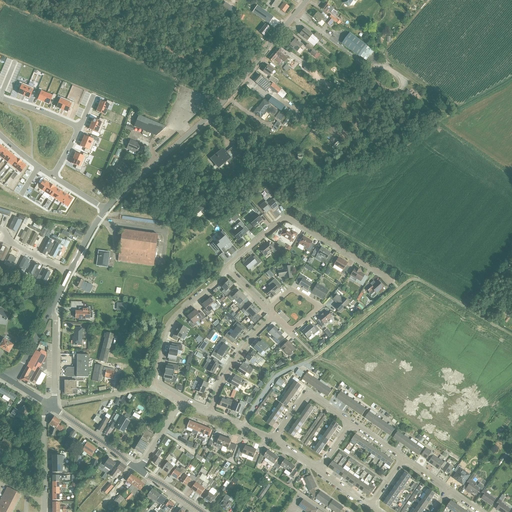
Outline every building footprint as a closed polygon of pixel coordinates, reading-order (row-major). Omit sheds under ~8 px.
[(279,0),(275,0),(271,6),(278,11),(279,10),(284,14),(288,7),(283,3),(279,0)] [(333,10),(334,9),(325,3),(320,9),(327,14),(328,12),(335,16),(337,13),(333,10)] [(255,9),(252,12),(269,24),(274,17),(264,10),(261,13),(255,9)] [(331,20),(329,18),(322,13),(320,15),(317,13),(313,18),(319,23),(318,24),(322,28),(325,23),(328,25),(329,26),(333,21),(331,20)] [(259,33),(263,37),(270,29),(265,25),(259,33)] [(299,34),(307,41),(312,35),(304,28),(299,34)] [(313,36),(320,42),(323,39),(316,33),(313,36)] [(360,57),(361,56),(364,59),(368,54),(370,56),(373,52),(350,34),(342,44),(360,57)] [(289,46),(299,55),(302,50),(300,48),(302,45),(295,39),(289,46)] [(311,52),(310,53),(314,57),(317,53),(307,44),(305,47),(311,52)] [(273,54),(284,63),(287,59),(280,53),(281,51),(277,48),(273,54)] [(284,63),(273,54),(268,59),(271,62),(274,60),(281,66),(284,63)] [(312,67),(307,63),(303,69),(309,73),(312,67)] [(263,72),(269,77),(273,71),(267,66),(263,72)] [(259,75),(253,81),(262,89),(266,92),(270,87),(278,94),(281,90),(273,83),(272,84),(263,77),(263,76),(261,75),(260,76),(259,75)] [(20,82),(17,87),(20,89),(18,94),(24,96),(28,86),(20,82)] [(28,86),(24,96),(29,99),(32,93),(34,88),(28,86)] [(39,88),(37,94),(40,95),(37,100),(43,102),(47,94),(41,92),(42,89),(39,88)] [(47,94),(43,102),(49,105),(51,100),(54,101),(56,95),(53,94),(52,96),(47,94)] [(58,103),(56,108),(62,110),(67,100),(61,97),(58,103)] [(272,97),(268,102),(281,111),(284,106),(280,103),(276,100),(275,99),(272,97)] [(67,100),(62,110),(68,113),(70,107),(73,109),(75,103),(72,102),(67,100)] [(101,101),(98,106),(107,110),(109,105),(111,106),(113,103),(107,101),(106,103),(101,101)] [(266,110),(269,106),(263,101),(256,110),(255,110),(253,113),(259,118),(260,117),(264,121),(269,114),(266,112),(267,111),(266,110)] [(292,113),(294,111),(287,105),(285,108),(292,113)] [(98,106),(96,112),(105,115),(107,110),(98,106)] [(279,112),(275,118),(281,122),(285,116),(279,112)] [(307,116),(304,113),(301,116),(300,114),(298,117),(304,123),(306,120),(304,119),(307,116)] [(138,116),(134,127),(143,131),(142,134),(148,137),(149,133),(156,136),(166,128),(138,116)] [(93,119),(91,124),(102,129),(103,126),(105,121),(100,118),(98,121),(93,119)] [(91,124),(89,129),(94,132),(100,134),(102,129),(91,124)] [(84,136),(82,141),(93,146),(95,141),(84,136)] [(82,141),(80,146),(85,149),(84,151),(90,154),(93,146),(82,141)] [(126,150),(136,154),(140,146),(130,141),(126,150)] [(350,145),(344,151),(350,156),(358,148),(354,145),(352,147),(350,145)] [(223,150),(210,160),(218,169),(227,162),(239,153),(235,148),(226,154),(223,150)] [(5,149),(0,155),(0,156),(3,160),(9,152),(5,149)] [(9,152),(3,160),(7,163),(6,165),(13,156),(9,152)] [(76,153),(73,158),(84,163),(86,158),(88,159),(89,156),(83,153),(82,156),(78,154),(76,153)] [(13,156),(6,165),(10,168),(18,159),(13,156)] [(73,158),(71,164),(76,166),(75,169),(81,171),(84,163),(73,158)] [(18,159),(10,168),(14,172),(22,163),(18,159)] [(22,163),(14,172),(15,172),(16,170),(20,173),(26,166),(22,163)] [(38,184),(34,189),(37,190),(38,188),(44,192),(50,184),(43,180),(40,185),(38,184)] [(50,184),(44,192),(50,196),(55,187),(50,184)] [(55,187),(50,196),(56,199),(61,191),(55,187)] [(61,191),(56,199),(62,203),(67,195),(61,191)] [(67,195),(62,203),(68,207),(73,198),(67,195)] [(264,202),(260,206),(266,213),(270,209),(269,208),(271,207),(274,210),(278,206),(272,199),(268,203),(268,204),(267,205),(264,202)] [(256,214),(248,221),(253,227),(262,220),(256,214)] [(122,219),(157,223),(157,219),(123,215),(122,219)] [(23,221),(15,217),(10,229),(17,233),(23,221)] [(36,221),(33,226),(30,225),(29,228),(34,231),(35,231),(36,231),(39,233),(41,231),(38,229),(41,225),(38,223),(38,221),(36,221)] [(240,227),(232,234),(238,240),(241,237),(241,238),(243,236),(246,233),(243,229),(245,227),(241,222),(238,224),(240,227)] [(70,233),(81,239),(84,234),(76,231),(76,230),(71,227),(68,233),(63,230),(61,234),(68,237),(70,233)] [(280,235),(292,242),(297,234),(291,230),(290,231),(285,228),(280,235)] [(43,229),(40,236),(44,238),(45,236),(49,238),(52,231),(48,229),(47,231),(43,229)] [(26,245),(32,232),(29,230),(27,233),(24,232),(21,239),(24,240),(22,243),(26,245)] [(118,261),(154,266),(158,235),(122,230),(118,261)] [(214,242),(211,245),(216,251),(219,249),(223,253),(232,245),(230,246),(227,243),(230,240),(223,231),(218,234),(223,240),(219,243),(220,244),(218,246),(214,242)] [(30,246),(34,247),(39,236),(36,234),(30,246)] [(50,239),(55,242),(60,244),(63,246),(67,248),(70,242),(66,240),(65,241),(62,239),(63,239),(61,238),(61,237),(60,237),(59,238),(58,238),(57,239),(52,236),(50,239)] [(304,249),(310,253),(315,245),(311,243),(312,242),(303,236),(299,244),(304,247),(304,249)] [(271,250),(273,253),(278,249),(273,243),(270,246),(267,242),(259,250),(264,256),(271,250)] [(57,243),(51,256),(56,259),(62,246),(57,243)] [(321,247),(317,255),(323,258),(321,260),(327,264),(332,255),(329,254),(330,252),(321,247)] [(0,259),(3,261),(9,249),(6,248),(2,255),(0,253),(0,259)] [(98,266),(107,267),(109,253),(99,251),(98,256),(100,256),(98,266)] [(18,267),(25,270),(26,268),(28,269),(30,264),(28,263),(30,259),(24,256),(18,267)] [(243,264),(249,270),(254,266),(255,267),(261,262),(255,256),(252,258),(251,256),(248,259),(243,264)] [(334,265),(333,267),(345,275),(349,267),(346,265),(348,263),(344,261),(338,258),(334,265)] [(27,272),(36,277),(40,269),(37,268),(38,264),(33,261),(27,272)] [(0,262),(0,271),(1,270),(4,271),(5,268),(7,270),(9,267),(4,265),(3,264),(0,262)] [(284,275),(285,279),(293,278),(291,266),(283,268),(283,270),(278,271),(279,277),(282,276),(284,275)] [(18,270),(12,267),(8,273),(15,276),(18,270)] [(350,276),(356,279),(355,282),(363,286),(368,277),(364,275),(360,272),(361,271),(356,268),(355,269),(354,269),(350,276)] [(42,276),(39,274),(37,277),(46,282),(51,272),(45,269),(42,276)] [(266,273),(270,277),(270,276),(272,278),(275,276),(269,270),(266,273)] [(306,280),(307,278),(300,274),(295,282),(299,284),(298,285),(301,287),(301,288),(303,289),(307,291),(312,284),(306,280)] [(31,282),(38,285),(43,288),(44,285),(39,282),(41,279),(37,277),(35,280),(33,279),(31,282)] [(75,286),(89,293),(93,286),(88,284),(83,282),(83,281),(79,279),(75,286)] [(281,287),(275,279),(268,285),(270,287),(264,291),(269,297),(270,297),(271,298),(276,294),(275,293),(279,290),(278,289),(281,287)] [(221,292),(226,296),(231,291),(228,289),(233,285),(228,280),(221,287),(224,290),(221,292)] [(365,288),(369,293),(368,294),(372,297),(373,297),(377,294),(376,294),(383,287),(378,281),(372,287),(370,284),(365,288)] [(318,296),(323,299),(328,291),(323,288),(320,287),(321,286),(317,284),(311,293),(315,296),(316,294),(318,296)] [(234,299),(236,301),(243,294),(239,290),(235,294),(233,292),(228,297),(232,301),(234,299)] [(243,294),(236,301),(234,303),(240,309),(245,304),(243,302),(246,298),(243,294)] [(334,307),(340,312),(349,303),(343,297),(342,299),(337,295),(333,300),(336,302),(338,303),(334,307)] [(210,298),(206,301),(212,309),(214,311),(220,306),(216,300),(214,302),(210,298)] [(212,309),(206,301),(202,305),(205,309),(203,311),(207,316),(212,313),(210,311),(212,309)] [(247,313),(249,315),(256,308),(252,304),(248,308),(246,306),(241,311),(245,315),(247,313)] [(9,314),(0,308),(0,315),(7,319),(9,314)] [(79,320),(86,320),(86,318),(92,318),(92,312),(90,312),(90,308),(83,308),(83,311),(75,311),(75,318),(79,318),(79,320)] [(251,316),(249,318),(254,324),(261,317),(257,314),(260,312),(256,308),(249,315),(251,316)] [(227,315),(234,322),(237,318),(239,319),(241,317),(232,309),(227,315)] [(196,310),(191,313),(198,321),(200,319),(201,321),(206,318),(201,312),(199,314),(196,310)] [(332,317),(326,311),(323,314),(321,315),(321,316),(318,318),(319,319),(316,321),(322,328),(328,323),(327,322),(332,317)] [(198,321),(191,313),(187,316),(190,321),(188,323),(192,328),(197,324),(198,326),(200,324),(198,321)] [(236,328),(233,331),(240,337),(241,335),(244,332),(243,331),(245,328),(237,321),(233,326),(236,328)] [(188,330),(179,324),(171,338),(176,341),(178,338),(180,339),(184,333),(186,334),(188,330)] [(314,335),(319,330),(313,324),(311,326),(310,324),(307,327),(302,331),(307,338),(312,333),(314,335)] [(275,326),(269,332),(274,337),(272,339),(278,344),(284,338),(281,335),(282,334),(280,331),(278,329),(278,330),(275,326)] [(73,345),(81,345),(82,328),(74,328),(74,337),(73,337),(73,345)] [(208,338),(212,340),(217,332),(212,329),(208,338)] [(240,337),(233,331),(231,334),(228,332),(224,336),(233,343),(235,341),(236,341),(239,338),(240,337)] [(99,360),(106,362),(113,335),(106,333),(99,360)] [(0,346),(0,347),(9,353),(16,340),(12,338),(9,343),(4,340),(0,346)] [(222,346),(220,349),(227,354),(228,352),(231,349),(229,348),(231,345),(223,339),(219,344),(222,346)] [(257,343),(253,348),(260,354),(263,351),(264,351),(265,351),(269,347),(262,340),(258,344),(257,343)] [(290,345),(291,344),(288,341),(281,348),(289,356),(289,355),(290,356),(291,356),(293,354),(293,353),(292,353),(295,350),(290,345)] [(169,350),(169,352),(177,354),(181,355),(182,346),(172,343),(171,346),(170,346),(169,350)] [(227,354),(220,349),(218,352),(215,350),(211,355),(220,361),(222,358),(224,359),(226,355),(227,354)] [(43,371),(46,370),(46,357),(46,356),(36,350),(27,367),(20,380),(20,381),(27,385),(29,380),(35,384),(42,371),(43,371)] [(194,355),(196,356),(200,358),(203,353),(199,350),(198,352),(196,351),(194,355)] [(72,377),(84,377),(88,377),(89,351),(83,351),(83,355),(77,354),(76,358),(77,358),(76,367),(67,367),(64,370),(66,372),(64,374),(67,377),(72,377)] [(177,354),(169,352),(168,354),(167,358),(169,358),(168,361),(179,364),(180,358),(176,357),(177,354)] [(249,353),(245,359),(253,365),(255,362),(258,364),(260,362),(261,363),(264,360),(256,354),(254,357),(249,353)] [(277,362),(281,366),(286,361),(282,357),(277,362)] [(207,361),(203,368),(207,370),(206,370),(213,374),(219,365),(212,361),(209,359),(207,362),(207,361)] [(237,371),(244,376),(246,373),(249,375),(253,369),(243,362),(240,368),(239,367),(237,371)] [(165,370),(165,372),(173,374),(174,371),(177,371),(178,365),(168,363),(167,366),(166,366),(165,370)] [(103,380),(104,376),(101,376),(103,366),(95,364),(92,381),(100,382),(100,380),(103,380)] [(114,370),(110,369),(105,368),(105,371),(106,371),(105,377),(113,378),(114,370)] [(295,374),(301,377),(304,373),(299,369),(295,374)] [(173,374),(165,372),(164,374),(163,378),(165,378),(164,381),(175,383),(176,378),(173,377),(173,374)] [(303,379),(309,384),(313,377),(307,373),(303,379)] [(230,384),(237,388),(239,384),(242,386),(245,381),(235,375),(232,380),(230,384)] [(84,377),(72,377),(72,381),(64,381),(64,394),(68,394),(68,395),(72,395),(72,393),(77,393),(77,389),(80,389),(80,386),(78,386),(76,385),(76,381),(84,381),(84,377)] [(309,384),(315,388),(320,382),(313,377),(309,384)] [(289,385),(297,391),(301,385),(292,379),(289,385)] [(194,391),(203,394),(206,387),(207,387),(209,384),(199,380),(194,391)] [(315,388),(321,392),(326,386),(320,382),(315,388)] [(297,391),(289,385),(288,387),(288,388),(290,389),(288,392),(294,396),(297,391)] [(326,386),(321,392),(328,397),(333,389),(332,388),(331,390),(326,386)] [(1,388),(0,389),(0,393),(4,395),(2,398),(8,402),(10,403),(8,405),(11,406),(16,396),(1,388)] [(288,392),(284,397),(290,401),(294,396),(288,392)] [(336,398),(343,403),(347,396),(341,392),(336,398)] [(290,401),(284,397),(281,395),(278,400),(280,402),(286,407),(290,401)] [(123,396),(120,401),(126,404),(129,399),(123,396)] [(146,402),(155,405),(157,400),(148,396),(146,402)] [(347,396),(343,403),(349,407),(354,400),(347,396)] [(222,399),(219,406),(226,409),(226,408),(229,410),(233,400),(227,398),(226,399),(226,400),(222,399)] [(349,407),(355,411),(360,405),(354,400),(349,407)] [(102,401),(97,410),(104,414),(109,406),(102,401)] [(232,411),(236,412),(241,414),(246,403),(240,401),(239,404),(235,403),(232,411)] [(280,404),(277,408),(282,412),(286,408),(280,404)] [(309,404),(305,409),(311,413),(314,408),(309,404)] [(360,405),(355,411),(362,416),(366,409),(360,405)] [(81,406),(69,408),(71,414),(79,412),(80,416),(83,415),(82,412),(81,406)] [(27,408),(27,409),(24,407),(22,410),(20,408),(18,411),(15,408),(9,416),(13,419),(17,413),(25,418),(30,411),(29,411),(30,410),(29,409),(28,408),(27,408)] [(118,424),(115,429),(122,433),(129,421),(135,425),(138,420),(140,416),(139,415),(134,413),(132,417),(127,414),(129,410),(125,408),(117,422),(116,422),(118,424)] [(277,408),(273,413),(279,417),(282,412),(277,408)] [(305,409),(302,414),(307,418),(311,413),(305,409)] [(365,418),(371,422),(376,416),(369,411),(365,418)] [(273,413),(270,418),(275,422),(279,417),(273,413)] [(302,414),(298,419),(304,423),(307,418),(302,414)] [(98,424),(101,419),(96,416),(93,421),(87,417),(83,423),(90,428),(94,422),(98,424)] [(371,422),(378,427),(382,420),(376,416),(371,422)] [(50,435),(53,436),(56,429),(59,424),(61,421),(54,417),(49,424),(52,427),(53,426),(54,426),(52,429),(50,435)] [(97,430),(101,432),(106,426),(105,425),(108,419),(104,417),(97,430)] [(275,422),(270,418),(266,423),(272,427),(275,422)] [(298,419),(295,423),(301,427),(304,423),(298,419)] [(116,422),(117,422),(114,420),(111,425),(109,424),(103,434),(108,436),(116,422)] [(378,427),(384,431),(388,424),(382,420),(378,427)] [(188,427),(193,430),(196,423),(190,421),(188,427)] [(333,421),(330,426),(336,430),(339,425),(333,421)] [(196,423),(193,430),(196,431),(195,434),(197,435),(199,432),(201,425),(196,423)] [(295,423),(292,428),(297,432),(301,427),(295,423)] [(56,429),(53,436),(55,437),(58,430),(61,432),(64,428),(59,424),(56,429)] [(388,424),(384,431),(390,435),(395,429),(388,424)] [(330,426),(327,431),(332,435),(336,430),(330,426)] [(206,428),(204,434),(210,436),(212,430),(206,428)] [(297,432),(292,428),(288,433),(294,437),(297,432)] [(152,437),(154,434),(144,429),(142,433),(143,434),(134,449),(137,451),(141,454),(142,454),(143,453),(148,444),(146,443),(147,442),(150,436),(152,437)] [(68,441),(67,441),(66,443),(70,446),(71,444),(73,440),(72,439),(77,432),(73,430),(66,440),(68,441)] [(327,431),(323,436),(329,440),(332,435),(327,431)] [(393,438),(400,442),(404,436),(398,431),(393,438)] [(37,437),(31,434),(28,439),(34,442),(37,437)] [(317,439),(320,441),(326,445),(329,440),(323,436),(321,434),(317,439)] [(352,440),(357,443),(361,438),(356,434),(352,440)] [(219,445),(223,446),(226,438),(220,436),(219,438),(216,437),(214,444),(219,446),(219,445)] [(400,442),(406,447),(410,440),(404,436),(400,442)] [(0,451),(0,452),(2,449),(6,451),(8,447),(11,449),(13,444),(3,439),(1,444),(0,442),(0,438),(0,437),(0,451)] [(166,438),(162,443),(168,447),(171,441),(166,438)] [(226,438),(223,446),(226,448),(226,449),(231,451),(232,448),(235,450),(237,445),(230,443),(232,440),(226,438)] [(357,443),(361,447),(365,441),(361,438),(357,443)] [(429,444),(436,448),(439,442),(432,438),(429,444)] [(406,447),(412,451),(417,444),(410,440),(406,447)] [(320,441),(317,446),(322,450),(326,445),(320,441)] [(361,447),(366,450),(370,444),(365,441),(361,447)] [(417,444),(412,451),(418,455),(423,449),(424,446),(418,442),(417,444)] [(93,453),(92,453),(95,449),(86,443),(84,447),(83,451),(91,456),(93,453)] [(366,450),(371,453),(375,448),(370,444),(366,450)] [(247,459),(248,456),(251,448),(246,446),(245,449),(242,447),(239,454),(242,456),(247,459)] [(322,450),(317,446),(313,450),(319,454),(322,450)] [(251,448),(248,456),(254,458),(253,460),(256,461),(258,454),(255,453),(257,450),(251,448)] [(371,453),(376,457),(380,451),(375,448),(371,453)] [(427,458),(429,459),(433,453),(426,448),(421,455),(427,459),(427,458)] [(160,455),(162,452),(159,450),(157,453),(153,458),(155,459),(153,462),(158,465),(162,460),(159,458),(160,456),(160,455)] [(265,452),(263,456),(266,458),(265,460),(268,462),(269,460),(274,454),(268,450),(267,452),(265,451),(265,452)] [(376,457),(381,460),(385,454),(380,451),(376,457)] [(428,462),(434,466),(439,459),(434,455),(434,454),(433,453),(429,459),(430,460),(428,462)] [(163,469),(169,473),(174,467),(171,464),(172,462),(170,460),(172,456),(170,454),(166,460),(169,461),(163,469)] [(206,460),(203,458),(197,454),(195,457),(204,463),(206,460)] [(269,460),(268,462),(268,463),(272,466),(273,466),(276,468),(280,462),(277,460),(279,458),(274,454),(269,460)] [(381,460),(385,463),(389,458),(385,454),(381,460)] [(62,456),(52,456),(52,464),(62,464),(62,456)] [(389,458),(385,463),(390,467),(394,461),(389,458)] [(98,466),(99,467),(97,469),(101,472),(104,468),(109,472),(115,463),(108,459),(106,462),(102,460),(98,466)] [(441,468),(442,468),(446,462),(445,461),(444,462),(439,459),(434,466),(439,470),(441,468)] [(281,466),(286,470),(290,463),(285,460),(282,464),(280,462),(276,468),(278,469),(281,466)] [(328,468),(334,471),(338,465),(333,461),(328,468)] [(446,462),(442,468),(443,469),(443,470),(448,474),(453,467),(446,462)] [(122,473),(126,467),(120,463),(118,466),(117,466),(110,475),(114,478),(119,470),(122,473)] [(293,477),(294,474),(296,476),(298,472),(297,471),(294,470),(296,467),(290,463),(286,470),(291,473),(290,475),(293,477)] [(62,473),(62,464),(52,464),(52,473),(62,473)] [(334,471),(339,475),(343,468),(338,465),(334,471)] [(454,478),(463,484),(469,475),(460,469),(462,467),(459,465),(455,471),(457,473),(454,478)] [(175,470),(172,475),(178,479),(180,477),(181,478),(186,470),(182,466),(180,469),(177,467),(175,470)] [(339,475),(344,478),(348,472),(343,468),(339,475)] [(344,478),(349,482),(353,476),(348,472),(344,478)] [(405,472),(401,477),(408,481),(411,476),(405,472)] [(196,483),(192,489),(193,490),(193,491),(196,493),(205,478),(207,476),(203,473),(201,476),(198,475),(197,478),(194,481),(196,483)] [(307,485),(314,481),(311,475),(309,476),(308,473),(302,476),(307,485)] [(133,481),(136,478),(131,474),(126,481),(129,483),(132,480),(133,481)] [(193,483),(194,481),(197,478),(192,474),(190,478),(185,475),(180,481),(186,485),(189,482),(190,482),(191,481),(193,483)] [(349,482),(354,485),(358,479),(353,476),(349,482)] [(401,477),(398,482),(404,487),(408,481),(401,477)] [(132,480),(129,483),(132,485),(135,487),(140,481),(136,478),(133,481),(132,480)] [(205,478),(196,493),(199,495),(200,495),(205,488),(208,490),(214,481),(211,479),(210,481),(205,478)] [(228,479),(224,486),(219,492),(222,494),(231,481),(228,479)] [(354,485),(359,489),(363,483),(358,479),(354,485)] [(470,479),(466,484),(468,486),(467,488),(477,495),(481,489),(482,489),(484,486),(480,483),(478,486),(476,485),(477,484),(470,479)] [(359,489),(364,493),(370,484),(365,480),(363,483),(359,489)] [(135,487),(138,489),(140,491),(144,484),(140,481),(135,487)] [(314,481),(307,485),(310,492),(312,495),(316,491),(315,490),(315,489),(315,488),(317,487),(314,481)] [(398,482),(394,487),(401,492),(404,487),(398,482)] [(113,487),(109,483),(103,491),(107,494),(113,487)] [(267,483),(258,496),(262,499),(271,486),(267,483)] [(370,484),(364,493),(369,496),(375,487),(370,484)] [(135,487),(132,485),(127,489),(126,488),(121,493),(125,497),(124,499),(125,499),(135,487)] [(135,487),(125,499),(126,501),(132,495),(134,496),(136,491),(138,489),(135,487)] [(394,487),(391,492),(397,497),(401,492),(394,487)] [(12,511),(21,495),(7,488),(0,502),(0,511),(12,511)] [(209,492),(205,498),(211,503),(213,500),(214,500),(216,497),(218,495),(216,493),(216,492),(217,491),(216,490),(213,488),(212,488),(211,489),(209,492)] [(150,501),(154,503),(156,501),(160,495),(151,489),(147,496),(148,496),(146,498),(150,501)] [(430,489),(426,494),(432,499),(436,493),(430,489)] [(482,499),(491,506),(496,499),(486,492),(487,491),(484,489),(481,495),(483,496),(482,499)] [(315,498),(321,502),(326,495),(321,491),(319,493),(318,493),(316,491),(312,495),(315,498)] [(391,492),(387,497),(394,502),(397,497),(391,492)] [(432,499),(426,494),(424,493),(420,498),(422,499),(429,504),(432,499)] [(120,494),(116,499),(112,502),(116,506),(124,498),(120,494)] [(156,501),(154,503),(152,506),(149,508),(152,511),(154,507),(157,502),(161,505),(165,500),(166,499),(165,499),(165,498),(163,496),(163,497),(160,495),(156,501)] [(232,496),(231,498),(227,495),(220,504),(223,507),(227,510),(230,505),(231,506),(233,503),(232,502),(235,499),(232,496)] [(326,495),(321,502),(327,506),(331,502),(330,501),(331,499),(326,495)] [(503,495),(499,500),(496,505),(498,507),(496,509),(500,511),(508,511),(511,509),(501,503),(505,496),(503,495)] [(394,502),(387,497),(384,503),(390,507),(394,502)] [(422,499),(419,504),(425,509),(429,504),(422,499)] [(156,508),(152,511),(157,511),(164,505),(165,505),(168,501),(165,500),(161,505),(157,510),(156,508)] [(316,511),(318,510),(303,500),(298,506),(306,511),(316,511)] [(327,506),(334,511),(339,504),(333,500),(332,502),(331,502),(327,506)] [(164,505),(157,511),(164,511),(167,507),(170,510),(174,505),(173,504),(174,503),(171,502),(171,503),(168,501),(165,506),(165,505),(164,505)] [(447,507),(452,511),(456,504),(451,501),(447,507)]
